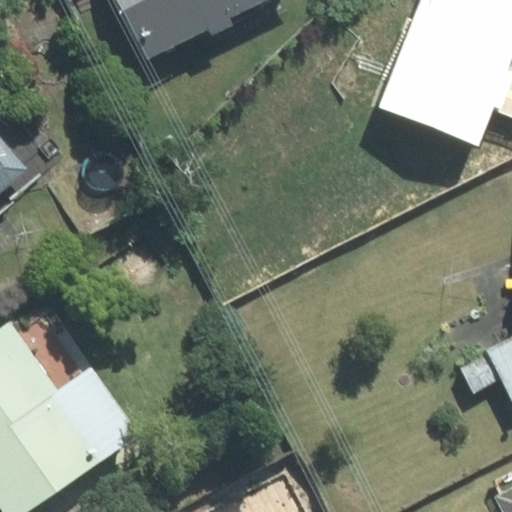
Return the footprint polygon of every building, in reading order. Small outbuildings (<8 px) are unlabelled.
[(270,0),(100,0),(134,68),(195,38),(199,44),(221,33),(218,26),(270,0)] [(511,0),(399,0),(366,113),(480,148),(511,40),(511,0)] [(0,192),(21,175),(0,149),(0,192)] [(0,511),(38,511),(145,445),(49,294),(0,324),(0,511)] [(511,411),(511,295),(510,314),(511,318),(511,340),(458,371),(470,392),(494,379),(511,411)] [(511,511),(511,487),(481,503),(486,511),(511,511)]
